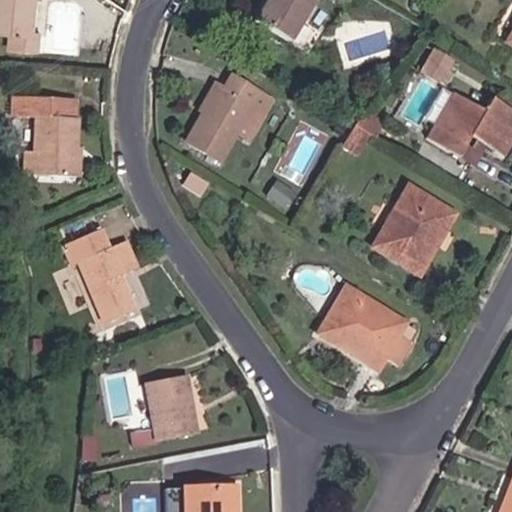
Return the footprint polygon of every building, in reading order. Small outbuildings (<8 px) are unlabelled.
[(27,23),(28,0),(0,0),(0,27),(8,28),(7,46),(33,47),(34,23),(27,23)] [(286,40),(311,0),(259,0),(249,18),(286,40)] [(511,49),(511,29),(506,26),(497,41),(511,49)] [(432,47),(419,71),(447,87),(460,63),(432,47)] [(247,143),(272,97),(233,75),(226,88),(219,85),(188,140),(220,159),(234,135),(247,143)] [(22,88),(22,107),(39,109),(38,141),(25,140),(24,168),(75,171),(78,112),(68,112),(69,90),(22,88)] [(498,156),(511,131),(511,115),(478,95),(472,107),(448,93),(423,137),(454,155),(465,136),(498,156)] [(358,112),(349,125),(371,139),(380,124),(358,112)] [(419,275),(452,217),(400,187),(367,245),(419,275)] [(62,243),(89,230),(83,215),(55,227),(62,243)] [(119,274),(124,272),(111,241),(104,244),(96,226),(89,230),(62,243),(71,266),(79,262),(104,323),(134,309),(119,274)] [(119,238),(111,241),(124,272),(132,268),(119,238)] [(40,277),(39,298),(60,296),(57,271),(38,273),(40,277)] [(353,311),(358,302),(338,291),(312,340),(375,376),(383,362),(397,369),(410,345),(397,338),(402,327),(383,317),(378,326),(353,311)] [(200,432),(188,374),(145,385),(154,426),(136,430),(139,445),(200,432)] [(511,511),(511,477),(496,511),(511,511)] [(188,511),(190,486),(170,485),(168,511),(188,511)] [(232,511),(234,489),(190,486),(188,511),(232,511)]
